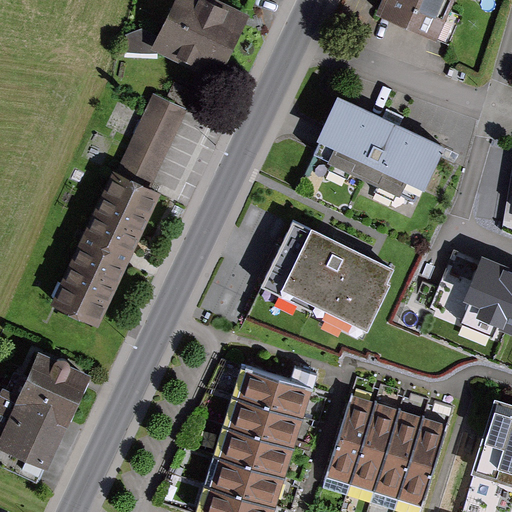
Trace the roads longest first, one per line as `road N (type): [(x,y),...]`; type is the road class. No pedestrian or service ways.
road 1 (tertiary): [(299,46),(77,511)]
road 2 (residential): [(299,46),(511,119)]
